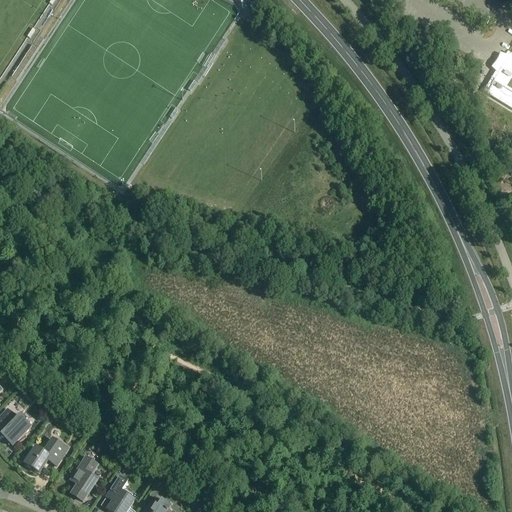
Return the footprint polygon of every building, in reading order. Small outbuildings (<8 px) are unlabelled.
[(492,68),(493,68),(493,67),(498,70),(484,93),(511,110),(511,56),(508,54),(504,60),(500,57),(500,56),(498,60),(497,62),(495,65),(494,66),(492,68)] [(47,408),(52,413),(58,407),(52,402),(47,408)] [(6,434),(2,438),(5,440),(4,442),(9,447),(10,446),(13,448),(18,443),(19,444),(19,445),(27,439),(26,439),(24,436),(31,429),(20,419),(17,423),(14,420),(15,419),(8,412),(0,419),(0,430),(2,433),(3,432),(6,434)] [(25,466),(39,476),(48,463),(57,468),(68,451),(53,441),(44,455),(36,449),(31,458),(28,456),(24,463),(26,464),(25,466)] [(124,473),(135,456),(131,454),(120,470),(124,473)] [(75,474),(76,475),(72,482),(79,487),(72,497),(83,504),(97,482),(90,478),(97,467),(94,465),(95,464),(87,459),(86,460),(81,468),(80,467),(75,474)] [(106,500),(113,504),(107,511),(128,511),(135,502),(131,499),(133,497),(126,492),(124,495),(122,493),(128,484),(120,479),(114,488),(106,500)] [(168,511),(171,509),(163,504),(162,506),(160,504),(161,503),(154,499),(145,511),(168,511)]
